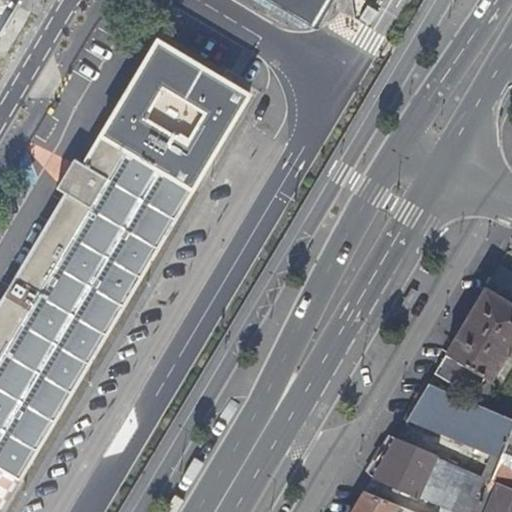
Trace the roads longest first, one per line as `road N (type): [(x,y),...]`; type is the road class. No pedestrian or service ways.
road 1 (unclassified): [(340,85),(90,511)]
road 2 (primary): [(399,148),(198,511)]
road 3 (primary): [(235,511),(438,168)]
road 4 (primary): [(496,0),(399,148)]
road 5 (unclassified): [(204,0),(340,85)]
road 6 (unclassified): [(0,117),(74,0)]
